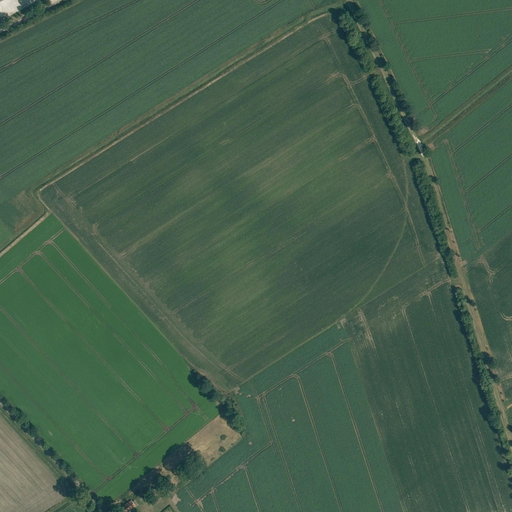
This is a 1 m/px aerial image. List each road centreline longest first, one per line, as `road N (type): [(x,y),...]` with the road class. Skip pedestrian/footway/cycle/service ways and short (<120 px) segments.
road 1 (track): [(511,442),(422,151),(348,0)]
road 2 (unclassified): [(0,400),(103,511)]
